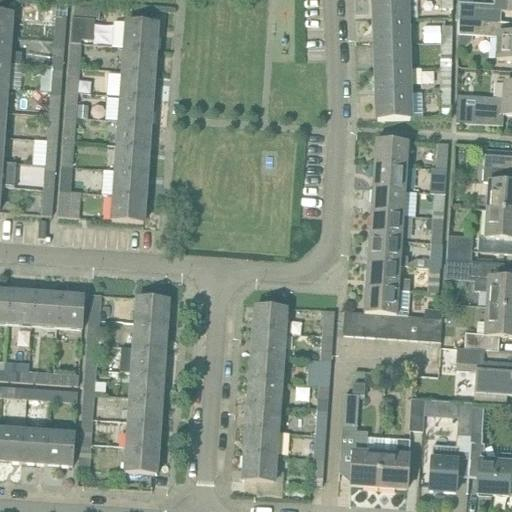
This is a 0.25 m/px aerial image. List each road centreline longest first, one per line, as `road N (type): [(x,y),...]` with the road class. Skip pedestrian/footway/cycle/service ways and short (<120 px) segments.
road 1 (unclassified): [(220,268),(298,273),(330,245),(334,0)]
road 2 (unclassified): [(206,511),(220,268)]
road 3 (unclassified): [(220,268),(0,252)]
